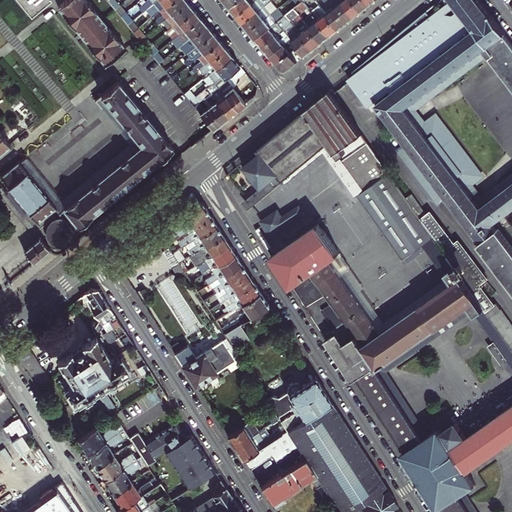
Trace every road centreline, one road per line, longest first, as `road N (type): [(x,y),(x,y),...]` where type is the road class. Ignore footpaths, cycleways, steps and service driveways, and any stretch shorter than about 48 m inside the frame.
road 1 (residential): [(421,511),(200,171)]
road 2 (residential): [(96,257),(260,511)]
road 3 (residential): [(100,511),(0,355)]
road 4 (primary): [(287,100),(411,0)]
road 5 (primary): [(96,257),(200,171)]
road 6 (residential): [(205,0),(287,100)]
road 7 (primary): [(0,337),(96,257)]
